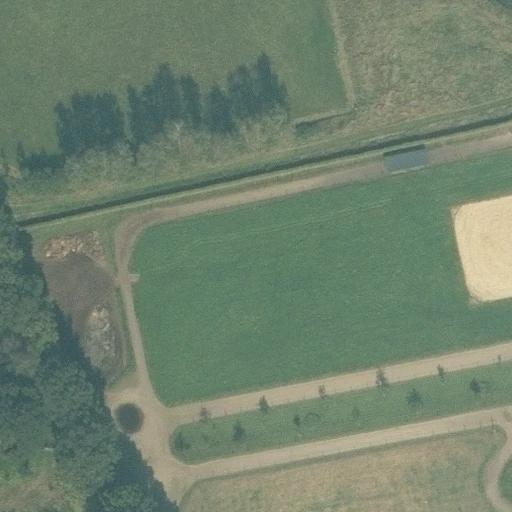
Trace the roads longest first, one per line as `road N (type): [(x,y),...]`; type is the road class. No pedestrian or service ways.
road 1 (track): [(0,192),(25,203),(511,101)]
road 2 (track): [(0,308),(112,511)]
